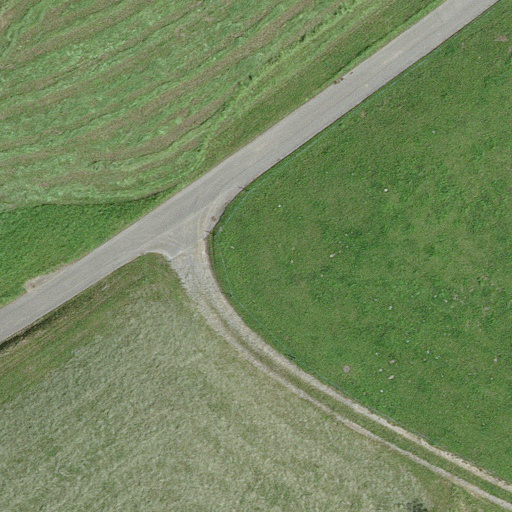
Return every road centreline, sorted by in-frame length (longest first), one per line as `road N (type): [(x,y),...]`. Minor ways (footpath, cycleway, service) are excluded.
road 1 (unclassified): [(0,327),(473,0)]
road 2 (track): [(511,495),(351,417),(270,364),(233,333),(166,215)]
